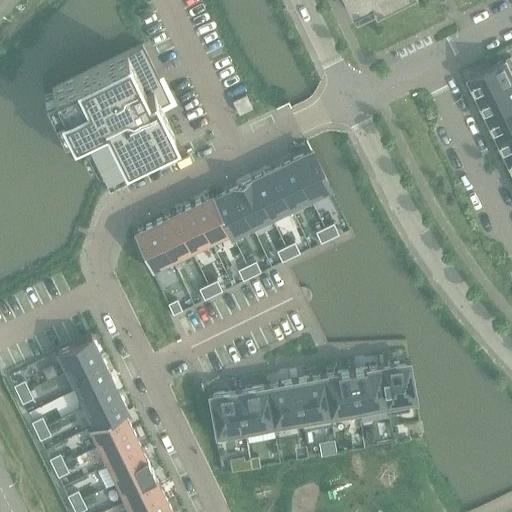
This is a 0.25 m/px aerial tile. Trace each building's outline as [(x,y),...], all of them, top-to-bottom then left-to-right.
[(346,0),(349,5),(354,15),(369,8),(385,0),(346,0)] [(80,73),(51,87),(63,111),(72,131),(78,127),(99,168),(123,156),(174,132),(160,104),(169,100),(158,76),(142,43),(80,73)] [(506,59),(469,76),(479,96),(511,79),(511,58),(511,56),(506,59)] [(511,79),(479,96),(488,116),(511,104),(511,79)] [(246,94),(233,101),(239,114),(252,108),(246,94)] [(511,104),(488,116),(498,136),(511,128),(511,104)] [(511,128),(498,136),(507,155),(511,152),(511,128)] [(313,147),(292,156),(310,194),(331,184),(313,147)] [(292,156),(272,166),(291,204),(310,194),(292,156)] [(272,166),(253,175),(271,214),(291,204),(272,166)] [(253,175),(233,185),(251,223),(271,214),(253,175)] [(233,185),(214,194),(230,229),(232,232),(251,223),(233,185)] [(212,190),(192,200),(210,238),(230,229),(214,194),(212,190)] [(192,200),(172,209),(191,248),(210,238),(192,200)] [(172,209),(152,219),(171,257),(191,248),(172,209)] [(152,219),(132,229),(150,267),(171,257),(152,219)] [(334,221),(325,225),(331,236),(340,232),(334,221)] [(325,225),(316,230),(321,241),(331,236),(325,225)] [(295,240),(286,244),(291,255),(300,251),(295,240)] [(286,244),(277,248),(282,259),(291,255),(286,244)] [(256,259),(246,263),(252,274),(261,269),(256,259)] [(246,263),(237,267),(243,278),(252,274),(246,263)] [(216,277),(207,282),(213,293),(222,288),(216,277)] [(207,282),(198,286),(203,297),(213,293),(207,282)] [(176,297),(166,301),(172,312),(181,308),(176,297)] [(89,332),(55,349),(64,368),(99,352),(89,332)] [(99,352),(64,368),(73,387),(107,370),(99,352)] [(410,356),(380,361),(387,403),(417,398),(410,356)] [(380,361),(351,366),(358,408),(359,412),(388,408),(387,403),(380,361)] [(351,366),(323,371),(330,412),(331,417),(359,412),(358,408),(351,366)] [(107,370),(73,387),(82,405),(116,388),(107,370)] [(323,371),(294,376),(301,417),(303,427),(332,422),(331,417),(330,412),(323,371)] [(294,376),(265,381),(272,423),(301,417),(294,376)] [(23,377),(11,383),(16,391),(27,386),(23,377)] [(265,381),(237,386),(243,428),(272,423),(265,381)] [(27,386),(16,391),(20,401),(31,395),(27,386)] [(237,386),(206,391),(213,432),(214,437),(244,432),(243,428),(237,386)] [(116,388),(82,405),(91,423),(125,407),(116,388)] [(122,409),(87,425),(96,443),(130,427),(122,409)] [(40,414),(29,419),(33,428),(45,423),(40,414)] [(45,423),(33,428),(38,437),(49,432),(45,423)] [(130,427),(96,443),(105,462),(139,445),(130,427)] [(139,445),(105,462),(113,480),(148,463),(139,445)] [(58,450),(47,456),(51,465),(62,460),(58,450)] [(249,455),(241,456),(243,466),(250,465),(249,455)] [(258,455),(250,457),(252,467),(260,465),(258,455)] [(62,460),(51,465),(56,474),(67,468),(62,460)] [(148,463),(113,480),(123,499),(157,482),(148,463)] [(157,482),(123,499),(128,511),(140,511),(166,500),(157,482)] [(76,487),(65,492),(69,501),(80,496),(76,487)] [(80,496),(69,501),(73,511),(85,505),(80,496)] [(171,511),(166,500),(140,511),(171,511)]
